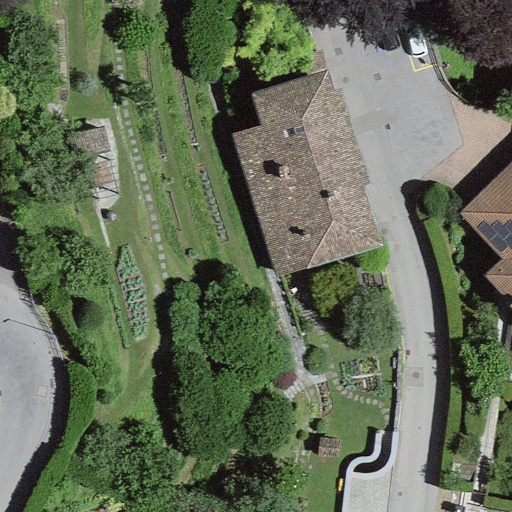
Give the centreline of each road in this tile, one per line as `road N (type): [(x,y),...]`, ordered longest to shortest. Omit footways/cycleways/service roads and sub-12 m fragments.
road 1 (residential): [(324,0),(417,304),(407,511)]
road 2 (residential): [(0,347),(9,355),(15,442),(0,473)]
